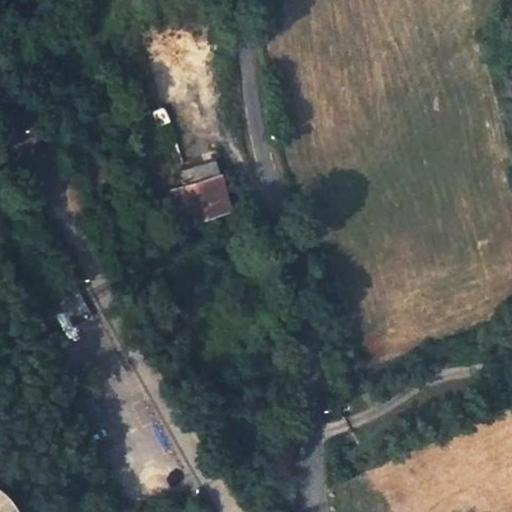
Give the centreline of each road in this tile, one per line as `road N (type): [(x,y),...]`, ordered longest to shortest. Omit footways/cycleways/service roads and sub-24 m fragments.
road 1 (residential): [(317,511),(308,331),(283,210),(253,152),(234,0)]
road 2 (residential): [(223,511),(0,97)]
